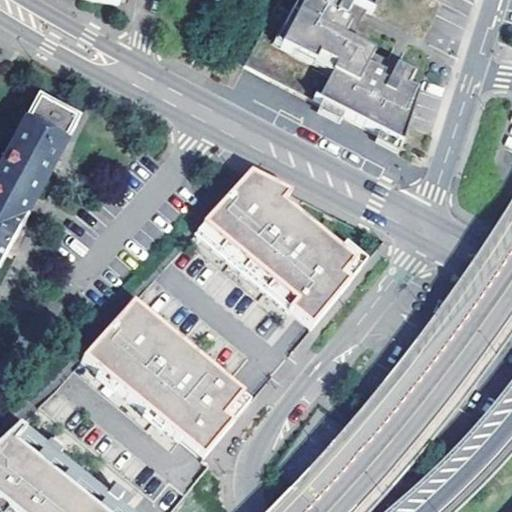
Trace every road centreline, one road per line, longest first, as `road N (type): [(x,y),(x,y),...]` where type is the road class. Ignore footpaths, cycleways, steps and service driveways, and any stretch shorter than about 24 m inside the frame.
road 1 (secondary): [(423,227),(134,73)]
road 2 (secondary): [(511,281),(460,357),(330,511)]
road 3 (residential): [(250,511),(245,479),(253,456),(285,403),(366,312)]
road 4 (residential): [(494,0),(423,227)]
road 5 (secondary): [(134,73),(0,0)]
